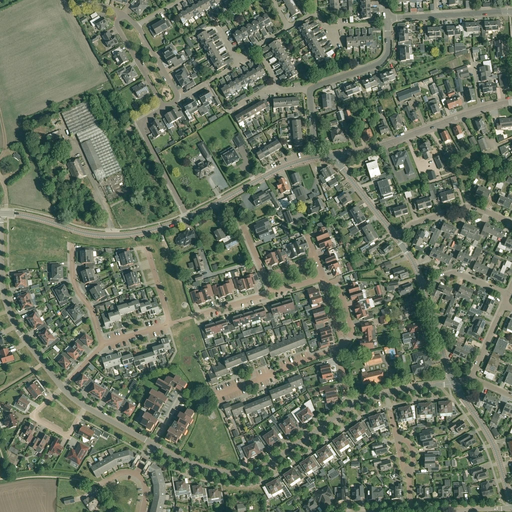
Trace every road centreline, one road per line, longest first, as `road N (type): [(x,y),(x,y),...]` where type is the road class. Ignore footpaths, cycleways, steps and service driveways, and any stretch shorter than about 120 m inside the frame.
road 1 (residential): [(153,444),(198,466),(244,473),(352,406)]
road 2 (tertiary): [(5,213),(101,235),(187,217)]
road 3 (residential): [(62,387),(9,313),(0,221)]
road 4 (tertiary): [(337,154),(511,101)]
road 5 (residential): [(101,346),(169,323),(146,248)]
road 6 (tertiary): [(187,217),(315,158)]
road 7 (tertiary): [(511,508),(489,434),(453,383)]
road 8 (residential): [(187,217),(141,125),(163,106)]
road 9 (residential): [(215,397),(336,349)]
road 10 (residential): [(395,237),(466,206),(511,223)]
road 11 (residential): [(85,406),(68,437),(31,416),(62,387)]
road 12 (residential): [(310,88),(383,59),(385,18)]
